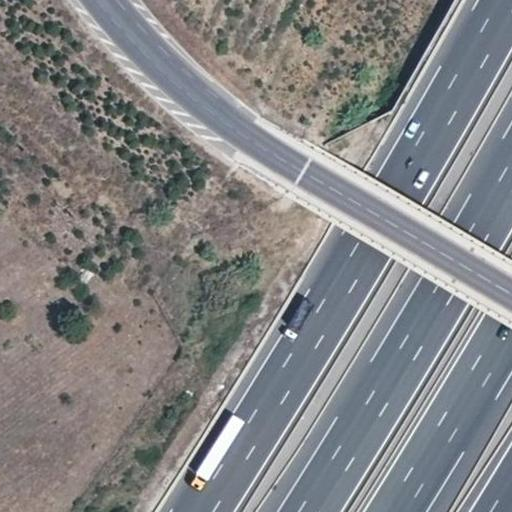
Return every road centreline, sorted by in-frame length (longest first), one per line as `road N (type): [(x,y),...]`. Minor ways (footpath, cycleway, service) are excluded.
road 1 (motorway): [(506,0),(202,511)]
road 2 (tertiary): [(511,296),(255,142),(166,70),(99,0)]
road 3 (motorway): [(511,175),(308,511)]
road 4 (motorway): [(393,511),(511,317)]
